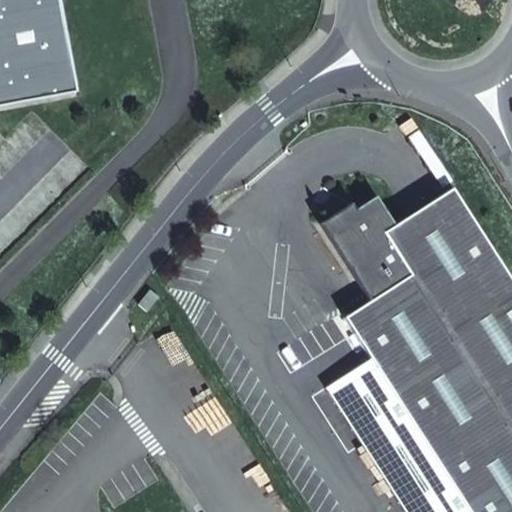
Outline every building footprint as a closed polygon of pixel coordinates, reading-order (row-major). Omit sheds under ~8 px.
[(0,0),(0,103),(75,90),(58,0),(0,0)] [(511,511),(511,283),(451,188),(393,225),(374,196),(352,210),(354,213),(331,228),(375,296),(368,301),(342,317),(467,511),(511,511)] [(354,213),(352,210),(348,204),(318,224),(368,301),(375,296),(331,228),(354,213)] [(158,297),(149,290),(137,305),(146,312),(158,297)] [(153,339),(177,374),(194,363),(171,328),(153,339)] [(188,389),(196,411),(213,405),(205,383),(188,389)]
